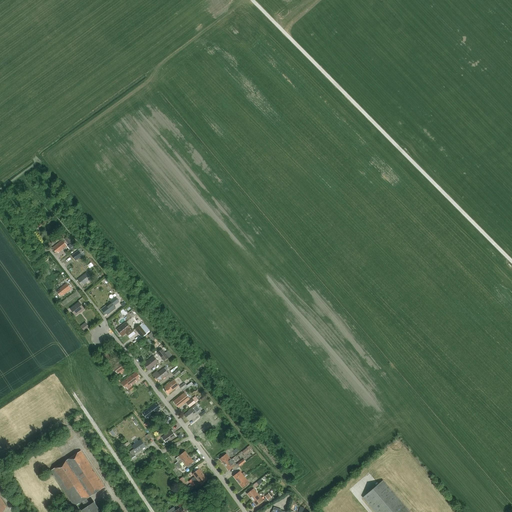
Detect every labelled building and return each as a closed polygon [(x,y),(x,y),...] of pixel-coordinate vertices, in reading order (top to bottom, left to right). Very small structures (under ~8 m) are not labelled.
[(58,253),(67,246),(63,240),(54,247),(55,248),(53,249),(56,253),(58,252),(58,253)] [(78,251),(71,256),(75,261),(82,256),(78,251)] [(84,285),(91,279),(87,273),(78,280),(81,285),(83,284),(84,285)] [(62,296),(71,289),(70,288),(71,287),(69,284),(68,285),(67,283),(60,289),(61,290),(57,292),(61,297),(62,296)] [(121,304),(125,301),(120,294),(116,297),(121,304)] [(115,297),(110,301),(111,302),(114,306),(119,302),(115,297)] [(79,302),(70,309),(76,316),(81,312),(85,309),(79,302)] [(107,315),(116,308),(114,306),(111,302),(101,310),(105,315),(106,314),(107,315)] [(126,322),(117,330),(121,335),(122,334),(123,335),(126,333),(128,335),(133,331),(126,322)] [(147,334),(140,325),(135,329),(142,337),(147,334)] [(151,332),(148,335),(154,341),(157,338),(151,332)] [(164,361),(169,358),(165,353),(162,349),(157,353),(164,361)] [(158,363),(155,358),(153,356),(145,363),(146,365),(145,365),(148,369),(149,368),(150,369),(158,363)] [(123,368),(125,367),(124,365),(122,366),(119,362),(111,368),(114,373),(116,372),(117,373),(123,368)] [(160,382),(169,374),(166,370),(167,369),(164,365),(158,370),(160,372),(158,373),(157,371),(152,375),(155,379),(156,379),(158,381),(159,380),(160,382)] [(123,368),(117,373),(119,376),(126,371),(123,368)] [(139,378),(140,377),(137,372),(121,383),(125,388),(127,387),(128,388),(140,379),(139,378)] [(169,393),(179,386),(174,380),(164,387),(165,389),(164,390),(167,393),(168,392),(169,393)] [(184,383),(179,387),(184,392),(184,391),(186,390),(188,388),(184,383)] [(190,399),(185,393),(173,401),(179,408),(190,399)] [(192,398),(186,403),(189,407),(195,402),(192,398)] [(159,408),(161,407),(158,404),(157,405),(156,404),(144,413),(145,414),(143,415),(146,418),(148,417),(148,418),(160,409),(159,408)] [(197,414),(201,412),(195,405),(192,408),(188,411),(189,411),(184,415),(189,421),(192,418),(197,414)] [(197,432),(210,422),(204,415),(192,425),(197,432)] [(168,443),(176,436),(172,430),(162,437),(166,442),(167,441),(168,443)] [(146,447),(140,440),(132,445),(137,453),(146,447)] [(82,511),(99,511),(93,502),(90,504),(86,499),(104,487),(80,451),(50,471),(74,507),(82,502),(86,507),(82,510),(82,511)] [(179,456),(183,462),(187,458),(186,457),(188,455),(185,451),(179,456)] [(130,463),(137,458),(135,454),(127,460),(130,463)] [(224,465),(231,460),(226,454),(220,459),(224,465)] [(187,467),(194,462),(189,456),(188,455),(186,457),(187,458),(183,462),(187,467)] [(229,471),(237,464),(232,459),(231,460),(224,465),(229,471)] [(200,475),(202,473),(199,469),(196,471),(193,474),(195,477),(189,481),(191,484),(197,479),(201,476),(200,475)] [(240,471),(233,476),(238,482),(247,475),(244,472),(242,474),(240,471)] [(201,484),(208,479),(203,474),(202,473),(200,475),(201,476),(197,479),(191,484),(193,486),(199,482),(201,484)] [(247,475),(238,482),(243,488),(249,483),(247,480),(251,477),(249,474),(247,476),(247,475)] [(374,511),(409,511),(382,480),(362,497),(374,511)] [(258,494),(257,493),(254,488),(247,494),(252,500),(258,494)] [(258,494),(252,500),(256,505),(263,500),(258,494)] [(185,511),(188,510),(185,505),(183,507),(180,503),(178,505),(180,508),(176,511),(174,507),(167,511),(185,511),(186,511),(185,511)]
